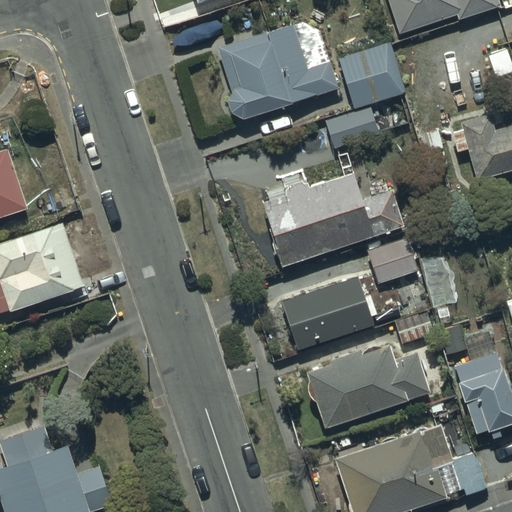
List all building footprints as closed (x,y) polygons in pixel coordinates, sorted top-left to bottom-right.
[(385,0),(396,33),(454,14),(455,19),(497,5),(495,0),(385,0)] [(263,30),(214,47),(228,90),(223,101),(227,113),(238,119),(335,86),(326,59),(303,67),(289,25),(265,34),(263,30)] [(388,41),(333,58),(349,108),(403,92),(388,41)] [(511,66),(505,48),(485,56),(501,97),(511,92),(511,66)] [(419,65),(404,74),(420,104),(435,96),(419,65)] [(368,106),(323,120),(331,148),(377,134),(368,106)] [(488,114),(458,123),(460,130),(450,133),(455,151),(465,149),(474,179),(511,168),(511,122),(492,128),(488,114)] [(437,131),(419,135),(429,166),(446,160),(437,131)] [(5,156),(0,157),(0,219),(23,212),(5,156)] [(280,264),(396,227),(385,191),(359,201),(350,173),(307,187),(304,177),(280,185),(284,195),(260,203),(280,264)] [(78,290),(58,228),(0,248),(0,299),(5,313),(78,290)] [(408,238),(365,251),(375,283),(418,270),(408,238)] [(355,276),(277,301),(292,348),(370,324),(367,316),(380,313),(374,293),(361,297),(355,276)] [(425,291),(395,302),(400,317),(430,307),(425,291)] [(393,324),(400,345),(434,333),(426,312),(393,324)] [(458,324),(436,330),(442,353),(464,347),(458,324)] [(327,364),(303,372),(319,425),(427,391),(414,352),(392,359),(388,345),(359,354),(357,350),(326,359),(327,364)] [(485,431),(488,430),(491,437),(499,434),(497,427),(511,422),(511,404),(495,352),(453,366),(458,381),(455,382),(471,431),(484,427),(485,431)] [(91,511),(90,506),(112,499),(99,460),(79,466),(68,432),(48,438),(43,422),(1,436),(7,454),(0,456),(0,494),(5,511),(91,511)] [(440,423),(330,456),(332,463),(316,469),(321,487),(337,483),(346,511),(392,511),(443,497),(442,493),(458,488),(460,495),(480,489),(469,452),(451,458),(440,423)] [(498,444),(475,452),(486,487),(509,479),(498,444)]
